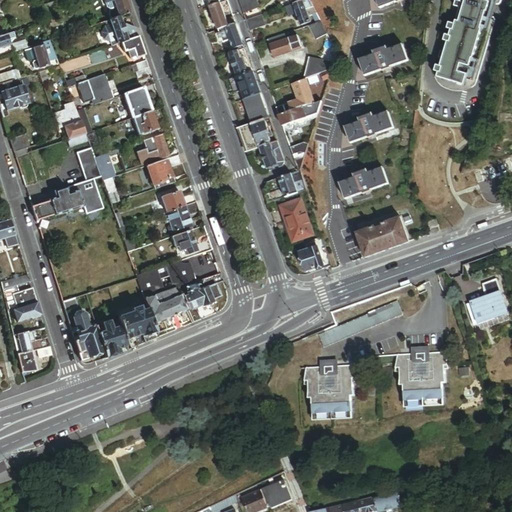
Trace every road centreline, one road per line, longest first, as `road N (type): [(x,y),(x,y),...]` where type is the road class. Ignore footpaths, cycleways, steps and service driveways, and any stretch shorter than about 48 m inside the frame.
road 1 (tertiary): [(0,447),(265,334)]
road 2 (tertiary): [(162,68),(242,302),(239,329)]
road 3 (residential): [(0,147),(79,393)]
road 4 (residential): [(231,0),(290,169),(245,187)]
road 5 (tertiary): [(511,226),(322,297)]
road 6 (tertiary): [(239,329),(79,393)]
road 7 (tertiary): [(245,187),(201,60)]
road 8 (tertiary): [(290,309),(245,187)]
